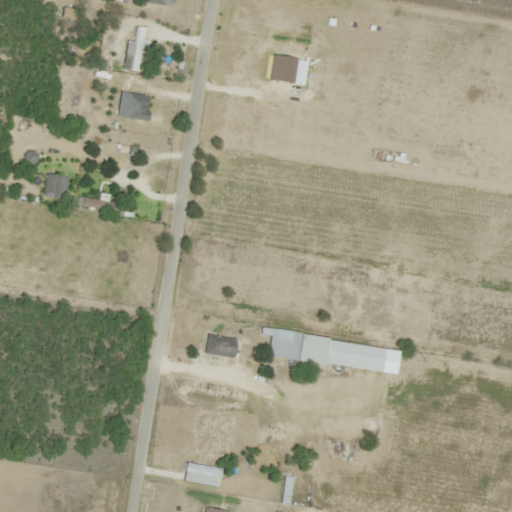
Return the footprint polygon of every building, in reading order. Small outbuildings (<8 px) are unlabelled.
[(142,30),(135,28),(133,42),(124,40),(119,68),(134,71),(142,30)] [(146,96),(124,92),(120,117),(143,120),(146,96)] [(58,175),(43,173),(40,195),(56,197),(58,175)] [(79,204),(116,213),(118,205),(81,197),(79,204)] [(325,337),(268,329),(264,357),(321,365),(325,337)] [(200,354),(231,358),(234,339),(203,334),(200,354)] [(217,469),(182,463),(179,481),(215,487),(217,469)]
